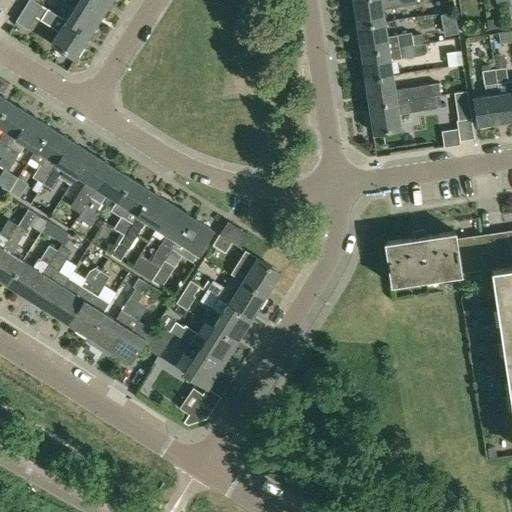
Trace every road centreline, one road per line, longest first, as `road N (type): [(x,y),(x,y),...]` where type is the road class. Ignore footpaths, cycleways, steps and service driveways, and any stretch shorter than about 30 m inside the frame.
road 1 (residential): [(200,469),(326,275),(338,246),(340,187)]
road 2 (residential): [(90,108),(198,173),(253,188),(340,187)]
road 3 (unclassified): [(200,469),(0,339)]
road 4 (residential): [(340,187),(309,0)]
road 5 (residential): [(340,187),(511,162)]
road 6 (residential): [(90,108),(157,0)]
